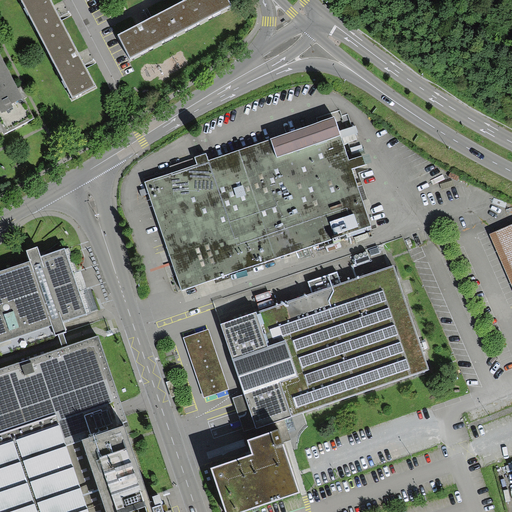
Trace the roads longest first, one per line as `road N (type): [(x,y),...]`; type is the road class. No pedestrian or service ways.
road 1 (unclassified): [(0,221),(237,76)]
road 2 (secondary): [(511,142),(322,14)]
road 3 (residential): [(237,76),(334,68),(431,126)]
road 4 (secondary): [(309,27),(431,126)]
